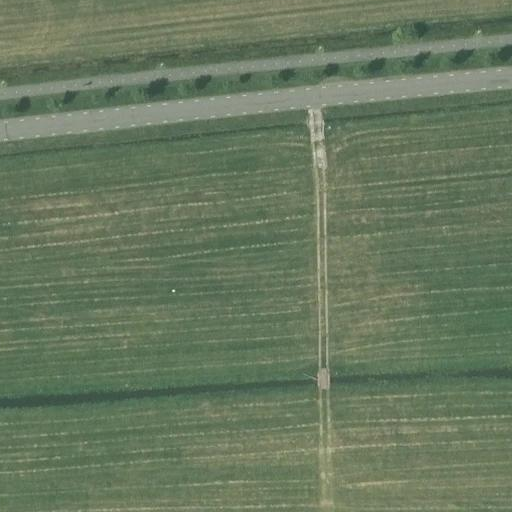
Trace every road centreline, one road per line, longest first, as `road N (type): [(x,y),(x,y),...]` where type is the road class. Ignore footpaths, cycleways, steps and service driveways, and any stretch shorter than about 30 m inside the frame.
road 1 (unclassified): [(0,133),(511,79)]
road 2 (track): [(311,99),(322,369)]
